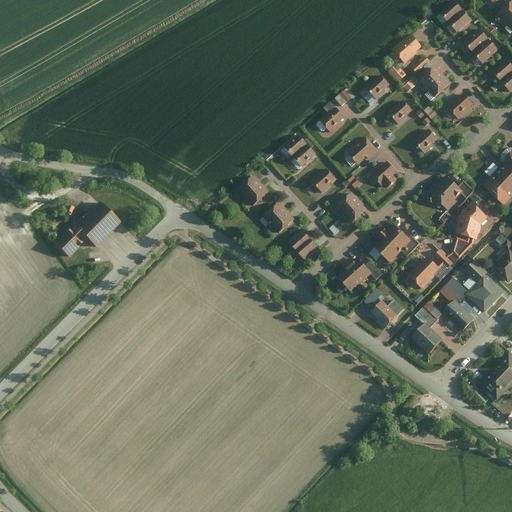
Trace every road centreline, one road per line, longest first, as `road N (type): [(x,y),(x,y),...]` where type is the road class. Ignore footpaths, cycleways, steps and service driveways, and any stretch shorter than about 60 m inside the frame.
road 1 (residential): [(177,218),(0,393)]
road 2 (residential): [(0,150),(134,180),(177,218)]
road 3 (residential): [(296,293),(431,388)]
road 4 (residential): [(177,218),(296,293)]
